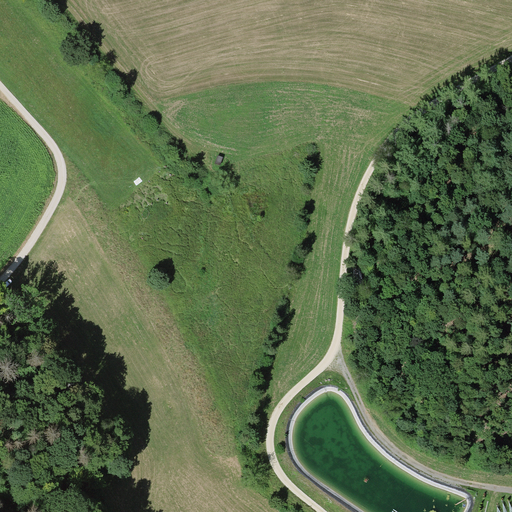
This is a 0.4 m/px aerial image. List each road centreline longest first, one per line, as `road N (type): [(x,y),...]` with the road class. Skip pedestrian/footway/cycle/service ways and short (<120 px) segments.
road 1 (track): [(323,511),(280,473),(272,423),(336,348),(349,225),(368,169),(427,102),(511,55)]
road 2 (track): [(0,84),(57,149),(65,178),(40,231),(0,283)]
road 3 (track): [(330,357),(373,429),(400,454),(447,478),(511,490)]
